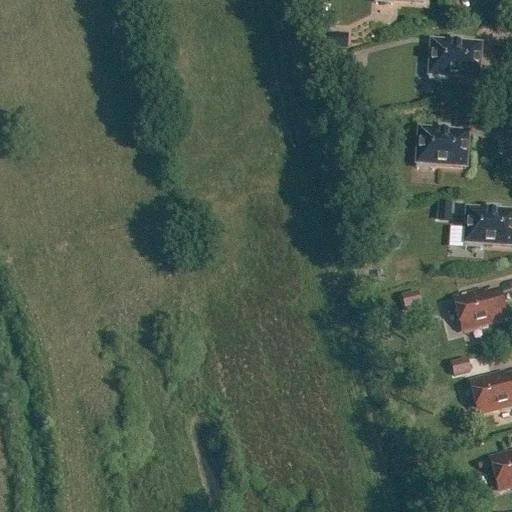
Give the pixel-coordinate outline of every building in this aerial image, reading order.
[(330,38),(330,50),(346,51),(347,39),(330,38)] [(431,44),(428,78),(477,81),(479,48),(431,44)] [(333,59),(332,75),(344,76),(345,60),(333,59)] [(418,133),(416,166),(464,169),(466,136),(418,133)] [(438,205),(437,221),(449,222),(450,206),(438,205)] [(511,215),(466,212),(464,245),(511,248),(511,215)] [(479,293),(453,300),(461,332),(489,325),(488,323),(503,319),(497,295),(481,299),(479,293)] [(417,295),(401,299),(404,311),(420,307),(417,295)] [(466,362),(450,366),(453,378),(469,374),(466,362)] [(501,375),(469,383),(478,416),(511,407),(510,406),(511,405),(511,379),(503,381),(501,375)] [(511,454),(489,460),(490,463),(492,468),(498,492),(511,488),(511,454)] [(490,463),(476,466),(478,471),(492,468),(490,463)] [(468,466),(456,469),(460,485),(472,482),(468,466)]
